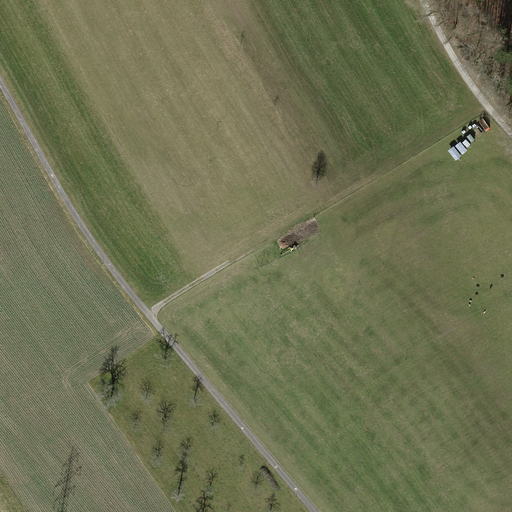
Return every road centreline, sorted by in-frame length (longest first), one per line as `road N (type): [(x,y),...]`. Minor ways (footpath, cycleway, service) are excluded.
road 1 (track): [(314,511),(98,253),(0,84)]
road 2 (track): [(511,135),(421,0)]
